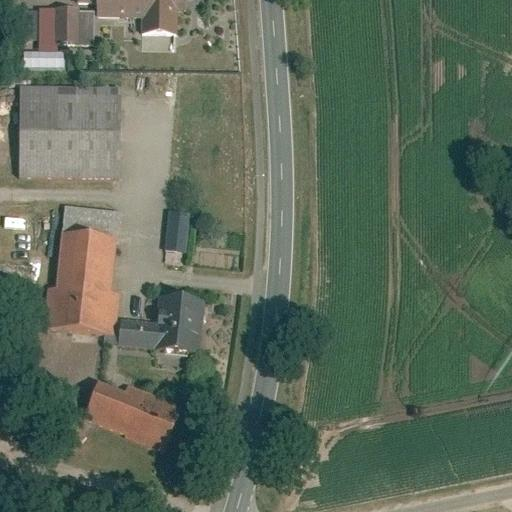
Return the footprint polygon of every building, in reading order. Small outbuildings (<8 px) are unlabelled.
[(100,0),(101,19),(146,20),(146,0),(100,0)] [(146,36),(178,36),(178,12),(188,12),(188,0),(146,0),(146,20),(146,36)] [(81,11),(56,11),(56,14),(57,47),(95,47),(95,13),(81,13),(81,11)] [(56,14),(21,14),(21,48),(57,47),(56,14)] [(124,91),(24,90),(23,179),(123,180),(124,91)] [(67,207),(64,235),(119,241),(122,212),(67,207)] [(192,215),(171,214),(168,252),(189,254),(192,215)] [(46,288),(42,326),(114,333),(118,296),(114,296),(119,241),(64,235),(58,289),(46,288)] [(205,303),(162,300),(160,326),(158,350),(158,354),(201,357),(205,303)] [(121,348),(158,350),(160,326),(123,324),(121,348)] [(126,395),(101,385),(87,422),(169,453),(186,407),(130,386),(126,395)]
